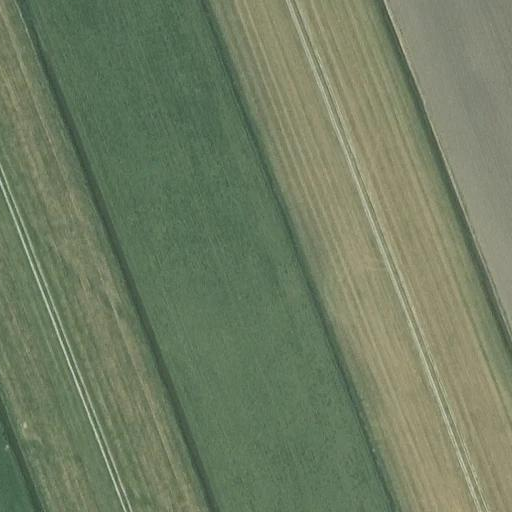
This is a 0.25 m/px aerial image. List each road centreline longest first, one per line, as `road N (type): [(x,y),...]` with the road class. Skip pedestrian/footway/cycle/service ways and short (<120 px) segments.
road 1 (track): [(484,511),(292,0)]
road 2 (track): [(130,511),(0,171)]
